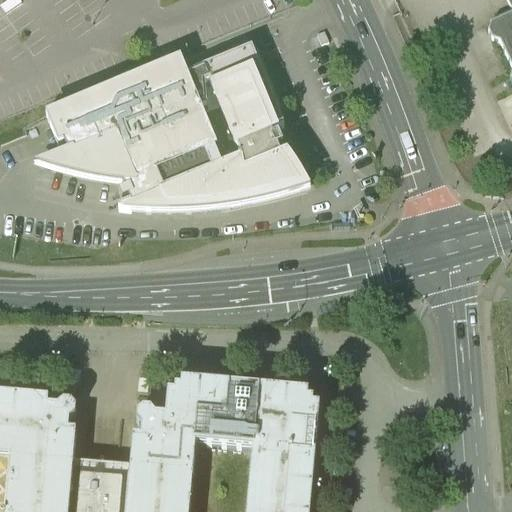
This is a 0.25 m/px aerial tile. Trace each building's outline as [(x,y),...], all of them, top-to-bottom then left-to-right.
[(511,0),(504,0),(511,15),(511,16),(490,26),(487,34),(492,43),(499,46),(511,72),(511,77),(511,78),(509,82),(511,87),(511,0)] [(285,130),(253,50),(207,71),(212,85),(194,92),(181,64),(47,118),(60,147),(68,143),(72,153),(35,168),(60,176),(86,182),(122,189),(119,214),(166,215),(211,213),(261,205),(310,190),(288,153),(281,155),(273,136),(285,130)] [(313,511),(322,417),(310,397),(185,388),(168,400),(167,420),(147,419),(141,425),(136,431),(133,477),(130,511),(313,511)] [(71,424),(77,420),(77,410),(72,405),(65,404),(59,410),(49,409),(49,405),(0,400),(0,511),(74,511),(77,473),(79,433),(70,433),(71,424)] [(130,511),(133,477),(77,473),(74,511),(130,511)]
